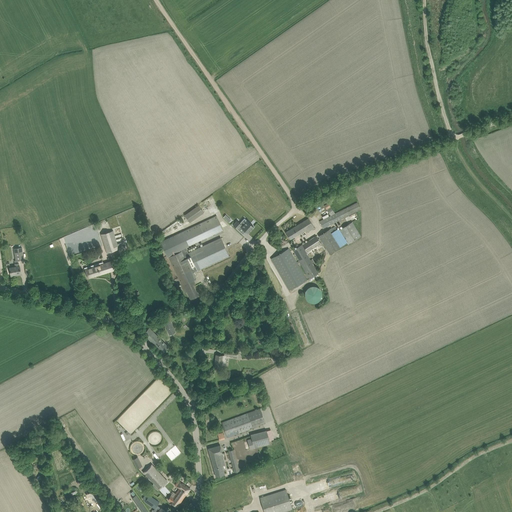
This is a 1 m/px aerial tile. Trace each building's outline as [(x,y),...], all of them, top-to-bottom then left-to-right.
[(324,205),(331,216),(319,221),(323,228),(361,210),(357,202),(335,213),(328,203),(324,205)] [(204,212),(198,205),(184,215),(190,222),(204,212)] [(168,258),(169,257),(182,286),(184,285),(186,289),(190,299),(198,296),(192,281),(196,279),(193,273),(197,271),(197,270),(229,255),(221,238),(188,253),(187,249),(223,232),(216,216),(199,224),(160,242),(168,258)] [(286,232),(288,236),(290,239),(305,231),(306,233),(314,228),(308,218),(286,232)] [(248,234),(251,230),(252,230),(253,229),(253,228),(254,227),(247,221),(245,224),(243,223),(241,225),(237,221),(233,225),(238,230),(241,227),(248,234)] [(331,228),(328,230),(319,236),(330,254),(348,243),(349,244),(361,236),(352,222),(339,229),(338,228),(333,231),(331,228)] [(113,230),(101,234),(107,252),(119,248),(113,230)] [(307,252),(321,243),(316,236),(302,245),(307,252)] [(312,259),(310,260),(301,245),(293,250),(309,279),(318,274),(313,265),(315,263),(312,259)] [(10,268),(10,271),(11,276),(17,275),(16,274),(21,273),(19,266),(19,263),(18,263),(18,260),(24,259),(22,247),(14,248),(15,260),(14,260),(15,267),(10,268)] [(271,259),(273,263),(289,290),(307,280),(289,248),(271,259)] [(85,269),(86,273),(88,278),(116,269),(115,264),(113,261),(85,269)] [(311,303),(315,303),(318,301),(321,298),(322,295),(321,291),(319,288),(315,286),(311,286),(308,288),(306,291),(305,294),(306,298),(308,301),(311,303)] [(169,335),(175,332),(170,321),(164,323),(169,335)] [(168,347),(149,327),(143,333),(162,353),(168,347)] [(214,365),(219,366),(221,366),(221,365),(225,366),(226,356),(237,357),(237,353),(224,351),(224,355),(223,355),(216,354),(214,365)] [(260,409),(222,422),(227,437),(265,423),(260,409)] [(252,439),(247,440),(250,449),(270,444),(269,440),(273,439),(270,430),(251,435),(252,439)] [(220,445),(213,447),(208,448),(216,477),(224,474),(222,466),(225,465),(224,462),(221,463),(219,455),(222,454),(220,445)] [(235,453),(234,449),(228,451),(234,472),(239,471),(237,463),(238,463),(235,453)] [(137,457),(133,459),(137,468),(142,466),(137,457)] [(145,472),(157,485),(164,479),(151,466),(145,472)] [(122,493),(121,491),(129,485),(126,481),(114,489),(117,493),(119,496),(122,493)] [(170,502),(177,507),(186,493),(187,494),(190,489),(179,481),(176,485),(180,488),(173,498),(170,496),(168,499),(171,501),(170,502)] [(264,511),(279,511),(292,508),(286,489),(260,497),(264,511)] [(142,498),(146,500),(145,502),(154,508),(155,508),(159,511),(158,511),(167,511),(161,508),(157,505),(159,502),(149,495),(149,496),(145,494),(142,498)] [(148,511),(136,495),(132,497),(142,511),(148,511)]
